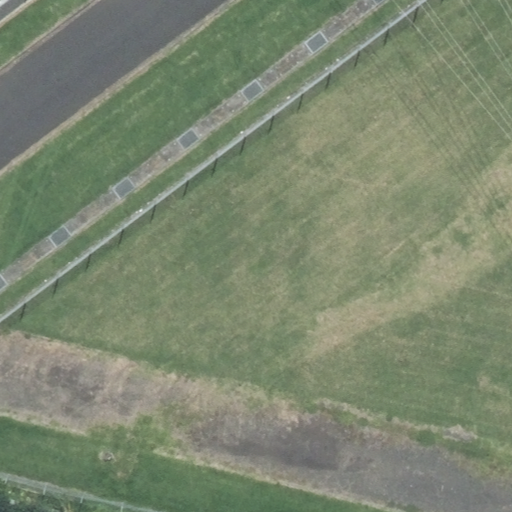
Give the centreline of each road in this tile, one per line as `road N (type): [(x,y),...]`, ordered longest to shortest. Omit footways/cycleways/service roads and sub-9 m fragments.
road 1 (track): [(511,476),(0,342)]
road 2 (unclassified): [(150,0),(0,114)]
